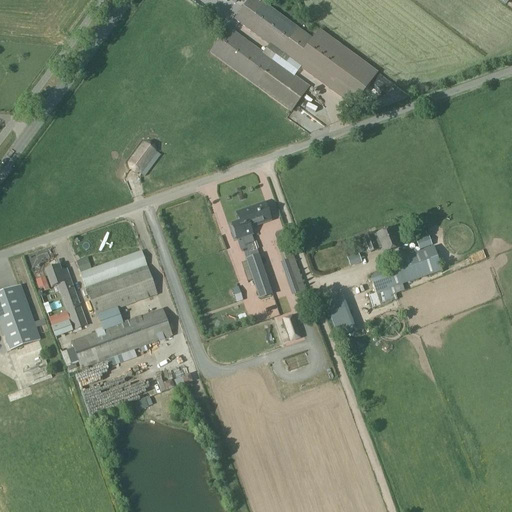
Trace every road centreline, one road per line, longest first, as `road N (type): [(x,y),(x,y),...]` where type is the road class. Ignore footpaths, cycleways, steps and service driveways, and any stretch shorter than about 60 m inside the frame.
road 1 (unclassified): [(392,511),(265,159)]
road 2 (unclassified): [(0,254),(265,159)]
road 3 (unclassified): [(265,159),(511,69)]
road 4 (secondary): [(0,170),(125,0)]
